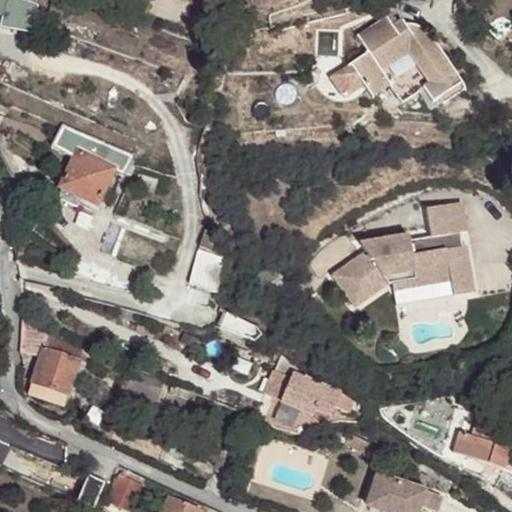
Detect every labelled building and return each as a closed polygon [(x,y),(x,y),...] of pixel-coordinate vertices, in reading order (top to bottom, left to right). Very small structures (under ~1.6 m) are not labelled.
[(76,0),(66,0),(64,11),(75,15),(80,1),(76,0)] [(75,15),(64,11),(61,19),(65,20),(64,23),(70,25),(71,24),(78,27),(83,19),(75,15)] [(401,31),(394,25),(385,30),(381,24),(352,43),(363,59),(344,72),(367,104),(384,93),(396,110),(418,95),(427,108),(434,104),(438,110),(460,95),(425,44),(418,36),(413,34),(401,31)] [(193,117),(182,96),(176,114),(193,117)] [(124,175),(130,160),(131,157),(61,128),(50,149),(71,160),(57,190),(61,192),(55,203),(75,213),(80,201),(94,208),(113,171),(124,175)] [(469,205),(433,210),(438,239),(415,243),(415,238),(365,245),(370,252),(335,275),(356,308),(389,286),(395,286),(396,293),(454,285),(456,299),(477,296),(471,249),(465,250),(461,251),(459,236),(463,236),(473,234),(469,205)] [(197,279),(226,289),(237,255),(208,246),(197,279)] [(259,279),(266,290),(281,279),(274,269),(259,279)] [(454,285),(396,293),(398,308),(456,299),(454,285)] [(222,329),(242,342),(247,343),(252,344),(232,310),(222,329)] [(23,320),(21,357),(42,365),(47,350),(55,352),(58,343),(60,338),(23,320)] [(47,350),(42,365),(35,386),(69,398),(84,357),(93,359),(94,355),(58,343),(55,352),(47,350)] [(254,356),(266,360),(269,352),(258,348),(254,356)] [(297,368),(276,354),(268,368),(280,373),(291,379),(297,368)] [(127,383),(123,397),(155,409),(164,383),(131,373),(127,383)] [(291,379),(280,373),(270,397),(281,403),(291,379)] [(340,395),(291,379),(281,403),(315,416),(317,411),(335,418),(338,412),(348,415),(352,403),(340,395)] [(115,395),(123,397),(127,383),(120,381),(115,395)] [(64,410),(69,398),(35,386),(30,398),(64,410)] [(348,415),(362,421),(363,417),(363,413),(359,406),(353,400),(352,403),(348,415)] [(373,435),(373,443),(395,452),(400,439),(373,427),(373,435)] [(508,480),(511,468),(511,440),(485,430),(480,444),(466,439),(458,459),(508,480)] [(361,435),(339,434),(339,445),(360,446),(361,435)] [(361,435),(360,446),(372,446),(373,443),(373,435),(361,435)] [(395,452),(416,462),(422,449),(400,439),(395,452)] [(435,511),(445,482),(381,460),(365,506),(384,511),(416,511),(419,506),(434,511),(435,511)] [(96,466),(83,503),(100,509),(112,472),(96,466)] [(126,511),(134,511),(146,487),(122,476),(109,505),(126,511)] [(201,511),(173,499),(167,511),(201,511)]
